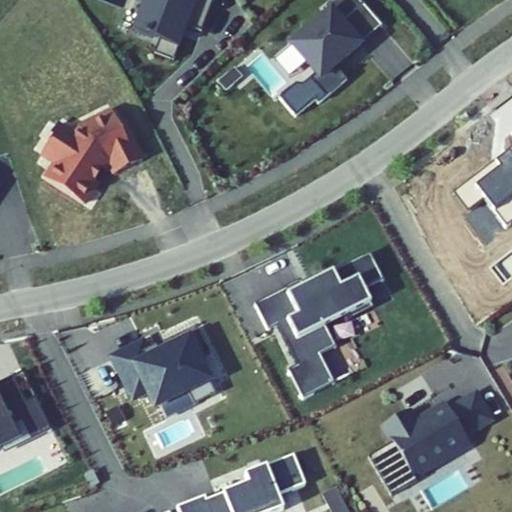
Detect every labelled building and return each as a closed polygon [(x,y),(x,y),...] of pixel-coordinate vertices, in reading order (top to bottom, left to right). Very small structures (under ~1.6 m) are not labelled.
[(159,42),(154,55),(173,63),(183,37),(176,34),(185,11),(206,20),(213,2),(208,0),(147,0),(134,32),(159,42)] [(364,7),(357,0),(337,0),(326,10),(331,15),(292,48),(316,77),(309,82),(325,101),(347,83),(335,69),(360,48),(342,26),(364,7)] [(342,26),(360,48),(383,29),(364,7),(342,26)] [(127,124),(119,127),(112,113),(87,126),(80,129),(76,136),(60,126),(42,155),(55,164),(46,179),(91,207),(112,174),(113,177),(145,160),(127,124)] [(496,160),(452,182),(463,203),(477,196),(493,227),(511,217),(511,151),(509,153),(511,157),(498,163),(496,160)] [(302,281),(256,306),(270,333),(279,328),(298,367),(321,356),(322,356),(338,349),(327,327),(349,316),(352,321),(375,309),(366,291),(385,282),(371,254),(330,275),(333,280),(308,293),(302,281)] [(141,342),(111,356),(131,397),(146,390),(153,405),(184,390),(191,404),(213,394),(193,351),(200,348),(191,330),(165,342),(167,348),(158,353),(155,345),(144,349),(141,342)] [(336,385),(322,356),(321,356),(298,367),(289,372),(304,401),(336,385)] [(36,398),(26,403),(14,378),(0,383),(0,452),(40,433),(51,428),(36,398)] [(369,459),(392,497),(472,449),(467,441),(497,423),(478,390),(447,408),(444,403),(418,418),(413,411),(385,428),(390,435),(395,443),(369,459)] [(207,497),(179,508),(180,511),(279,511),(285,510),(280,496),(307,485),(295,456),(247,475),(250,484),(208,501),(207,497)]
